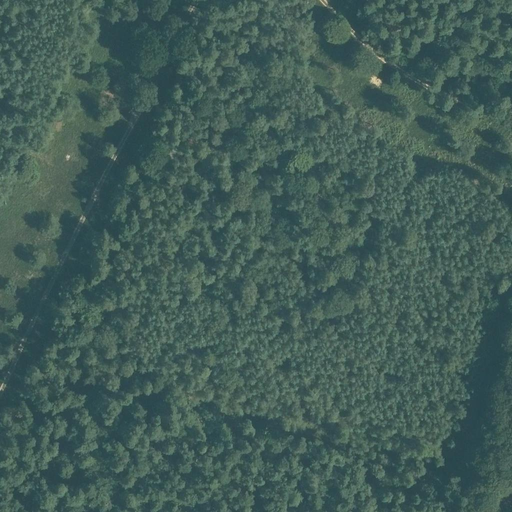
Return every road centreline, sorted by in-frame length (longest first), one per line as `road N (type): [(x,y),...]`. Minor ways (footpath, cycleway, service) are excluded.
road 1 (track): [(194,0),(0,392)]
road 2 (track): [(511,111),(378,69),(309,0)]
